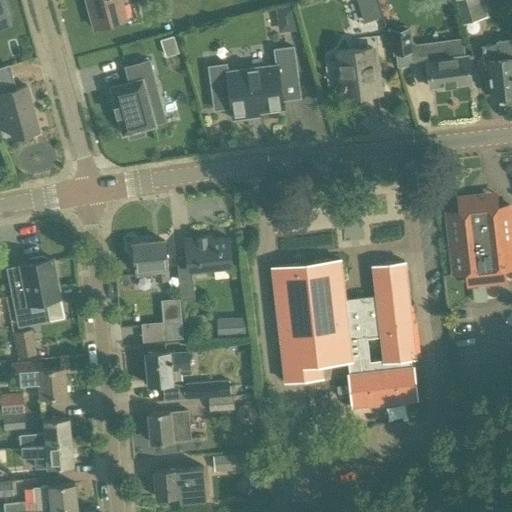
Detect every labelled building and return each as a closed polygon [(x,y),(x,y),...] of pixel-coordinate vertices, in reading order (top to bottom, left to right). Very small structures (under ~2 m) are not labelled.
[(0,0),(0,26),(9,24),(2,0),(0,0)] [(87,0),(95,27),(125,19),(120,0),(87,0)] [(376,0),(357,0),(364,22),(381,17),(376,0)] [(457,0),(463,23),(478,19),(473,0),(457,0)] [(276,7),(278,25),(287,31),(296,30),(293,5),(276,7)] [(465,55),(463,37),(415,44),(413,43),(412,29),(393,31),(395,56),(411,55),(412,60),(423,58),(424,72),(428,72),(430,88),(472,83),(468,55),(465,55)] [(173,35),(160,39),(166,56),(179,52),(173,35)] [(511,39),(497,42),(498,45),(481,46),(483,61),(487,60),(491,94),(511,91),(511,39)] [(343,97),(380,93),(374,46),(337,51),(343,97)] [(297,77),(293,47),(275,50),(276,64),(227,70),(226,65),(210,67),(215,109),(230,107),(232,119),(250,116),(250,112),(283,108),(280,79),(297,77)] [(149,60),(125,66),(130,82),(110,87),(123,133),(128,132),(130,138),(144,134),(143,128),(155,125),(150,108),(161,105),(149,60)] [(17,89),(10,65),(0,67),(0,114),(4,114),(6,123),(8,122),(13,138),(39,131),(27,86),(17,89)] [(485,207),(483,195),(457,198),(459,210),(447,212),(454,274),(466,272),(467,284),(493,281),(492,270),(497,263),(504,268),(511,266),(511,231),(509,204),(485,207)] [(185,238),(188,270),(178,271),(181,300),(194,298),(191,269),(232,265),(229,237),(207,240),(207,236),(185,238)] [(168,279),(167,268),(164,240),(133,243),(136,277),(155,275),(156,281),(168,279)] [(46,259),(42,256),(29,259),(26,263),(20,264),(24,285),(11,288),(19,325),(49,319),(45,300),(60,297),(52,258),(46,259)] [(415,359),(404,260),(373,264),(376,295),(344,299),(339,258),(272,265),(278,319),(275,320),(276,329),(279,329),(284,368),(286,382),(305,380),(304,366),(348,361),(350,373),(348,374),(351,405),(417,397),(414,366),(411,367),(410,359),(415,359)] [(218,335),(247,333),(246,317),(217,318),(218,335)] [(166,339),(183,338),(182,322),(165,323),(166,339)] [(18,356),(35,354),(32,329),(14,332),(18,356)] [(171,351),(171,349),(145,351),(146,370),(144,370),(145,381),(148,381),(148,386),(174,383),(173,370),(189,369),(189,350),(171,351)] [(42,368),(41,361),(17,363),(11,363),(13,384),(39,382),(40,397),(68,395),(65,366),(42,368)] [(229,385),(228,381),(185,384),(186,398),(230,395),(230,393),(236,392),(235,385),(229,385)] [(2,414),(24,412),(23,392),(1,393),(2,414)] [(210,411),(234,409),(233,395),(208,397),(210,411)] [(484,399),(461,402),(464,430),(487,427),(484,399)] [(151,443),(173,441),(191,439),(189,409),(171,411),(148,413),(151,443)] [(4,429),(25,427),(24,413),(3,415),(4,429)] [(46,443),(71,441),(69,416),(43,419),(45,432),(20,434),(21,445),(46,443)] [(46,443),(21,445),(22,458),(34,457),(35,469),(74,465),(71,441),(46,443)] [(215,471),(237,469),(236,453),(213,455),(215,471)] [(199,493),(196,467),(178,469),(178,468),(154,470),(156,497),(199,493)] [(0,496),(14,496),(12,481),(0,481),(0,496)] [(35,510),(78,506),(76,483),(50,485),(33,487),(35,510)] [(5,511),(21,511),(26,511),(25,501),(5,503),(5,511)] [(341,501),(322,503),(322,511),(343,511),(343,501),(341,501)]
